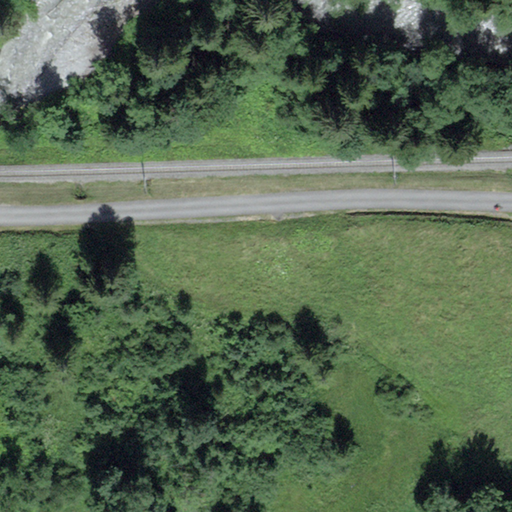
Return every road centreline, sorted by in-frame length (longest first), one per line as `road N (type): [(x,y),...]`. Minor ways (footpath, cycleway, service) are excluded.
road 1 (unclassified): [(511,200),(0,215)]
road 2 (unclassified): [(0,151),(236,149)]
